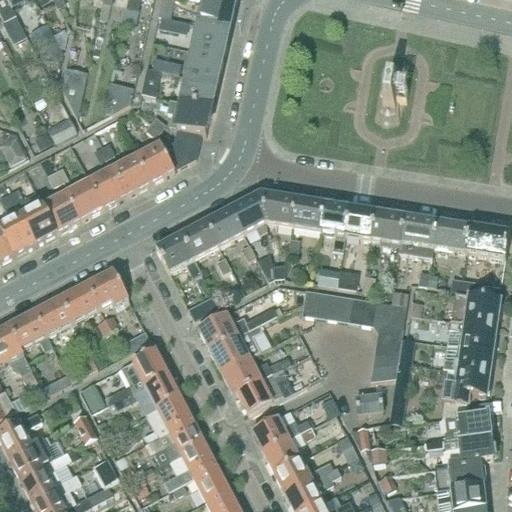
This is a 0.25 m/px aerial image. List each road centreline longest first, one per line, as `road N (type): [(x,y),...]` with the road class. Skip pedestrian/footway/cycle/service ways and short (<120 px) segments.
road 1 (residential): [(238,164),(511,208)]
road 2 (residential): [(232,436),(125,239)]
road 3 (tertiary): [(238,164),(284,0)]
road 4 (tertiary): [(0,303),(125,239)]
road 5 (tertiary): [(125,239),(217,190),(238,164)]
